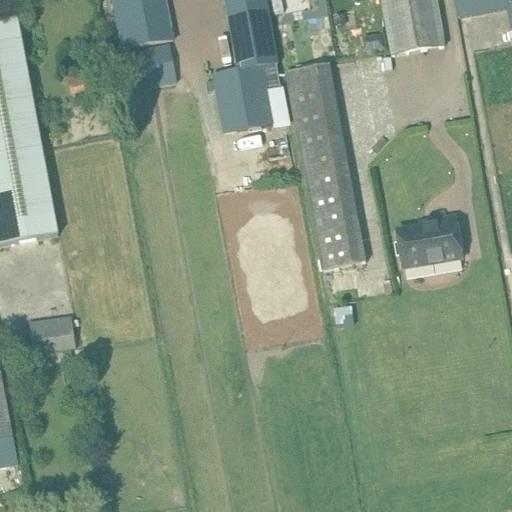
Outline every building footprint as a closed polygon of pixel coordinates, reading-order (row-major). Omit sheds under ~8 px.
[(177,43),(170,0),(112,0),(121,52),(177,43)] [(224,0),(237,70),(213,74),(224,135),(274,126),(268,92),(264,68),(279,65),(267,0),(224,0)] [(380,0),(388,38),(391,58),(444,48),(435,0),(431,0),(419,2),(418,0),(380,0)] [(18,20),(0,23),(0,248),(58,238),(18,20)] [(380,40),(364,43),(366,55),(383,52),(380,40)] [(131,94),(178,85),(170,46),(123,54),(131,94)] [(286,75),(289,88),(322,272),(361,265),(329,88),(333,87),(329,67),(286,75)] [(71,96),(107,88),(103,71),(67,80),(71,96)] [(268,92),(274,126),(287,123),(281,89),(268,92)] [(462,260),(455,218),(435,222),(436,226),(397,233),(403,270),(462,260)] [(77,350),(72,318),(30,325),(34,356),(77,350)] [(0,442),(13,441),(0,375),(1,375),(0,371),(0,442)]
